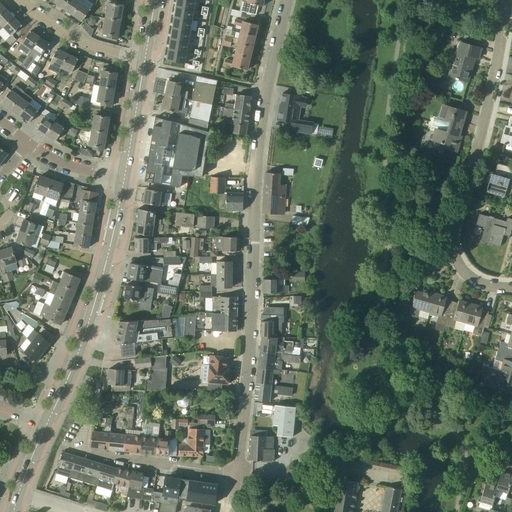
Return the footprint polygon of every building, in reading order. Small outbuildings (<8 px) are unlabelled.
[(55,0),(54,2),(63,8),(69,0),(55,0)] [(73,15),(81,3),(76,0),(69,0),(63,8),(73,15)] [(106,18),(123,21),(124,13),(122,12),(124,2),(114,0),(113,4),(109,3),(106,18)] [(177,0),(176,6),(194,9),(195,0),(177,0)] [(81,3),(73,15),(82,21),(91,9),(81,3)] [(176,6),(174,17),(192,20),(194,9),(176,6)] [(3,28),(14,17),(6,9),(0,15),(0,30),(3,27),(3,28)] [(256,15),(248,13),(242,12),(241,17),(241,18),(249,20),(254,21),(256,15)] [(90,17),(87,21),(88,24),(91,26),(94,25),(96,21),(96,17),(93,16),(90,17)] [(3,28),(11,36),(22,26),(14,17),(3,28)] [(174,17),(173,28),(191,31),(192,20),(174,17)] [(122,29),(123,21),(106,18),(104,34),(108,34),(107,38),(117,39),(119,29),(122,29)] [(240,33),(256,36),(258,25),(235,19),(234,24),(242,26),(240,33)] [(173,28),(171,39),(189,42),(191,31),(173,28)] [(32,50),(40,38),(30,31),(19,48),(27,54),(31,49),(32,50)] [(452,40),(454,34),(445,32),(443,38),(452,40)] [(253,48),(256,36),(240,33),(237,44),(253,48)] [(27,70),(38,54),(41,56),(50,44),(40,38),(32,50),(25,61),(24,60),(21,65),(25,68),(27,70)] [(171,39),(169,50),(187,53),(189,42),(171,39)] [(456,52),(449,76),(468,82),(475,58),(478,59),(481,49),(461,43),(458,53),(456,52)] [(250,59),(253,48),(237,44),(235,55),(250,59)] [(62,68),(68,54),(57,50),(48,69),(59,74),(61,68),(62,68)] [(169,50),(167,61),(185,64),(187,53),(169,50)] [(8,60),(3,56),(0,54),(0,61),(4,65),(8,60)] [(68,54),(62,68),(72,73),(78,59),(68,54)] [(248,70),(250,59),(235,55),(233,61),(226,60),(224,64),(248,70)] [(36,77),(41,69),(36,66),(31,74),(36,77)] [(100,86),(117,89),(118,81),(116,80),(118,70),(108,68),(107,72),(103,71),(100,86)] [(74,80),(84,83),(87,74),(78,71),(74,80)] [(209,122),(212,105),(218,80),(200,77),(198,76),(192,101),(193,101),(190,118),(209,122)] [(186,99),(187,94),(188,85),(183,84),(169,81),(166,95),(180,98),(186,99)] [(52,91),(54,88),(49,85),(45,82),(37,94),(41,97),(45,91),(46,92),(47,91),(50,93),(52,91)] [(20,97),(24,92),(15,85),(2,102),(11,109),(20,97)] [(66,97),(69,90),(57,85),(54,92),(66,97)] [(116,97),(117,89),(100,86),(98,101),(102,102),(101,105),(111,107),(113,97),(116,97)] [(29,104),(33,99),(24,92),(20,97),(11,109),(20,116),(29,104)] [(302,97),(282,93),(278,120),(292,122),(291,124),(290,130),(291,130),(311,134),(313,124),(313,123),(298,121),(300,107),(302,98),(302,97)] [(178,107),(180,98),(166,95),(163,109),(170,110),(170,111),(177,112),(186,114),(188,109),(178,107)] [(251,97),(237,95),(235,105),(225,103),(225,108),(249,111),(251,97)] [(88,106),(89,98),(78,96),(77,104),(88,106)] [(38,111),(29,104),(20,116),(29,123),(38,111)] [(446,144),(445,148),(457,152),(461,137),(459,136),(466,112),(443,105),(439,118),(453,122),(449,133),(437,130),(434,141),(446,144)] [(225,108),(221,107),(219,115),(229,117),(229,119),(233,119),(231,133),(246,135),(249,111),(225,108)] [(93,130),(109,133),(111,125),(108,124),(110,114),(100,112),(100,116),(95,115),(93,130)] [(55,122),(54,122),(45,116),(37,128),(47,135),(55,122)] [(511,116),(508,126),(505,125),(500,143),(504,144),(504,145),(506,145),(507,145),(511,146),(511,116)] [(56,141),(67,125),(57,118),(54,122),(55,122),(47,135),(56,141)] [(188,126),(155,118),(145,181),(180,188),(182,176),(189,176),(202,176),(206,156),(205,156),(211,132),(207,131),(188,126)] [(207,131),(209,122),(190,118),(188,126),(207,131)] [(75,138),(78,131),(70,127),(67,135),(75,138)] [(319,127),(318,136),(332,138),(333,129),(319,127)] [(108,141),(109,133),(93,130),(90,145),(94,146),(93,149),(103,151),(105,141),(108,141)] [(313,154),(315,145),(302,143),(300,151),(313,154)] [(0,164),(8,154),(0,147),(0,164)] [(489,171),(488,175),(491,176),(486,192),(505,198),(510,179),(511,179),(511,167),(497,163),(495,172),(489,171)] [(280,174),(267,173),(266,173),(263,213),(283,214),(284,206),(284,197),(285,197),(286,186),(280,185),(280,174)] [(34,191),(35,191),(33,197),(38,199),(40,193),(46,196),(52,180),(40,176),(34,191)] [(211,192),(225,193),(225,178),(211,177),(210,187),(210,188),(211,188),(211,192)] [(52,180),(46,196),(58,200),(63,185),(52,180)] [(74,189),(75,184),(68,182),(66,188),(63,196),(63,197),(62,202),(59,207),(59,208),(69,210),(70,203),(71,203),(72,199),(74,189)] [(161,190),(161,192),(146,189),(145,195),(142,194),(141,201),(144,202),(144,203),(163,206),(165,190),(161,190)] [(98,193),(87,191),(84,190),(82,200),(80,212),(95,214),(96,203),(98,193)] [(243,211),(244,193),(227,193),(227,210),(243,211)] [(156,211),(155,211),(138,209),(137,215),(139,215),(138,221),(161,224),(162,220),(154,218),(156,211)] [(93,225),(95,214),(80,212),(78,223),(93,225)] [(177,212),(176,226),(193,227),(194,214),(177,212)] [(500,247),(503,235),(504,231),(511,233),(511,228),(511,219),(507,218),(506,222),(479,214),(476,225),(485,227),(481,241),(500,247)] [(198,216),(197,228),(214,229),(215,217),(198,216)] [(310,218),(305,217),(293,216),(292,224),(307,226),(310,218)] [(42,238),(49,241),(51,237),(44,234),(36,231),(39,225),(25,220),(21,231),(35,236),(42,238)] [(169,226),(161,224),(138,221),(136,233),(152,236),(153,230),(162,232),(168,233),(169,226)] [(91,236),(93,225),(78,223),(76,234),(91,236)] [(31,247),(35,236),(21,231),(17,242),(31,247)] [(89,248),(91,236),(76,234),(74,245),(89,248)] [(216,237),(216,244),(216,251),(239,251),(239,237),(223,237),(216,237)] [(150,243),(158,243),(167,243),(167,238),(158,238),(135,238),(136,253),(150,253),(150,243)] [(198,250),(199,239),(191,238),(190,258),(196,258),(198,258),(198,250)] [(5,266),(17,262),(12,247),(0,251),(5,266)] [(33,258),(35,253),(26,248),(23,253),(33,258)] [(21,267),(27,265),(23,255),(17,257),(21,267)] [(186,257),(163,257),(164,266),(184,266),(186,257)] [(52,273),(54,268),(56,262),(48,259),(46,264),(48,265),(45,270),(52,273)] [(211,275),(217,275),(232,275),(232,262),(217,262),(217,264),(212,264),(211,264),(211,275)] [(128,278),(138,280),(154,282),(160,284),(161,284),(163,268),(130,263),(128,278)] [(61,284),(75,290),(80,279),(65,272),(61,284)] [(179,285),(182,274),(173,272),(170,283),(179,285)] [(305,281),(305,273),(292,273),(292,281),(305,281)] [(217,275),(217,287),(232,287),(232,275),(217,275)] [(279,279),(263,279),(263,284),(263,292),(288,293),(288,289),(288,286),(284,286),(284,279),(279,279)] [(75,290),(61,284),(54,281),(49,293),(56,295),(71,301),(75,290)] [(147,291),(147,288),(127,284),(126,291),(124,291),(123,295),(125,296),(125,298),(133,300),(133,302),(138,303),(136,312),(142,313),(142,307),(150,309),(152,292),(147,291)] [(179,287),(161,284),(160,284),(159,292),(177,295),(179,287)] [(42,296),(45,290),(38,287),(36,293),(42,296)] [(429,313),(435,293),(423,290),(422,293),(416,291),(409,315),(418,318),(420,311),(429,313)] [(66,313),(71,301),(56,295),(49,293),(45,304),(66,313)] [(444,330),(445,326),(452,301),(446,300),(447,297),(435,293),(429,313),(439,316),(435,329),(444,332),(444,330)] [(213,313),(237,313),(238,297),(214,297),(213,313)] [(14,313),(18,304),(9,299),(4,308),(14,313)] [(465,323),(471,303),(459,300),(458,303),(452,301),(445,326),(450,327),(454,328),(456,320),(465,323)] [(473,333),(482,336),(484,327),(488,328),(492,315),(488,314),(489,312),(482,310),(483,307),(471,303),(465,323),(475,326),(473,333)] [(45,304),(40,316),(61,324),(66,313),(45,304)] [(164,304),(163,315),(171,317),(173,306),(164,304)] [(31,305),(28,311),(35,314),(37,308),(31,305)] [(16,321),(22,315),(16,309),(10,315),(16,321)] [(260,337),(262,337),(275,338),(275,337),(275,335),(282,335),(282,322),(284,322),(284,309),(271,309),(271,315),(261,315),(261,321),(260,337)] [(237,313),(213,313),(200,312),(199,315),(185,317),(184,336),(184,337),(195,337),(195,330),(225,331),(237,331),(237,313)] [(39,323),(23,314),(20,317),(34,330),(39,323)] [(157,340),(184,336),(185,317),(129,321),(119,321),(115,345),(120,344),(122,357),(136,356),(134,342),(157,340)] [(5,321),(7,326),(9,331),(14,330),(12,322),(10,320),(5,321)] [(39,334),(33,330),(27,338),(32,343),(44,352),(50,343),(39,334)] [(511,335),(508,344),(500,342),(498,351),(511,354),(511,335)] [(285,337),(275,337),(275,338),(262,337),(261,344),(291,347),(293,347),(293,343),(293,342),(285,341),(285,337)] [(427,348),(430,339),(423,337),(420,346),(420,347),(427,349),(427,348)] [(20,348),(25,352),(36,361),(44,352),(32,343),(27,338),(20,348)] [(292,351),(293,347),(291,347),(261,344),(260,351),(276,353),(283,354),(283,351),(292,351)] [(301,356),(283,354),(276,353),(260,351),(258,368),(280,370),(281,361),(300,363),(301,356)] [(511,354),(498,351),(495,359),(503,361),(500,370),(511,373),(511,354)] [(228,357),(211,355),(208,382),(228,384),(230,367),(227,367),(228,357)] [(151,381),(146,381),(146,390),(166,390),(167,368),(166,368),(166,356),(151,357),(151,367),(151,381)] [(181,361),(174,356),(169,362),(176,367),(181,361)] [(151,367),(151,357),(150,357),(134,359),(136,369),(151,367)] [(279,374),(280,370),(258,368),(256,384),(271,386),(272,385),(273,373),(279,374)] [(132,370),(119,369),(109,369),(108,384),(130,386),(132,370)] [(511,373),(500,370),(498,380),(490,378),(488,386),(511,394),(511,393),(511,373)] [(293,388),(272,385),(271,386),(256,384),(255,400),(270,402),(271,389),(279,390),(278,396),(292,398),(293,388)] [(182,407),(187,406),(189,402),(189,398),(185,395),(180,396),(178,400),(179,405),(182,407)] [(296,407),(275,405),(273,425),(278,426),(277,436),(293,437),(296,407)] [(131,430),(133,415),(134,406),(129,406),(128,414),(126,431),(126,434),(126,435),(124,451),(140,453),(142,434),(143,433),(143,431),(131,430)] [(198,423),(214,424),(215,416),(198,415),(198,423)] [(180,445),(180,455),(203,456),(203,444),(209,445),(210,430),(204,430),(204,429),(189,429),(189,445),(180,445)] [(168,456),(168,455),(171,431),(166,430),(165,439),(158,438),(156,455),(168,456)] [(110,433),(93,432),(92,448),(108,450),(110,433)] [(274,436),(267,436),(267,433),(256,432),(256,433),(251,433),(250,433),(250,435),(249,450),(256,450),(257,443),(267,443),(274,444),(274,436)] [(126,434),(110,433),(108,450),(124,451),(126,435),(126,434)] [(158,438),(153,438),(150,438),(151,435),(142,434),(140,453),(156,455),(158,438)] [(274,450),(274,444),(267,443),(257,443),(256,450),(249,450),(248,460),(274,461),(274,450)] [(70,478),(77,456),(63,452),(56,474),(70,478)] [(214,464),(215,456),(207,455),(206,462),(214,464)] [(84,482),(90,460),(77,456),(70,478),(84,482)] [(97,486),(104,464),(90,460),(84,482),(97,486)] [(115,483),(118,468),(104,464),(97,486),(112,491),(115,482),(115,483)] [(125,494),(127,495),(132,472),(118,468),(115,483),(121,484),(120,486),(121,490),(125,494)] [(132,471),(132,472),(127,495),(127,497),(140,499),(140,498),(152,501),(154,489),(141,487),(144,473),(132,471)] [(511,474),(506,472),(506,474),(501,472),(497,486),(497,490),(508,493),(511,479),(511,474)] [(177,504),(178,499),(182,479),(166,477),(163,495),(170,496),(169,503),(177,504)] [(178,499),(189,500),(215,504),(218,485),(192,481),(182,479),(178,499)] [(353,511),(358,482),(337,479),(331,511),(353,511)] [(491,509),(497,490),(497,486),(490,484),(490,485),(485,484),(483,491),(479,505),(490,509),(491,509)] [(242,495),(243,496),(243,495),(248,494),(249,495),(248,494),(248,488),(248,487),(248,486),(247,487),(242,488),(241,487),(241,488),(242,488),(243,495),(242,495)] [(396,511),(400,490),(386,487),(381,511),(396,511)] [(108,505),(98,502),(93,500),(92,504),(96,506),(96,508),(106,511),(108,505)] [(169,503),(162,502),(161,502),(160,511),(161,511),(175,511),(177,505),(177,504),(169,503)]
